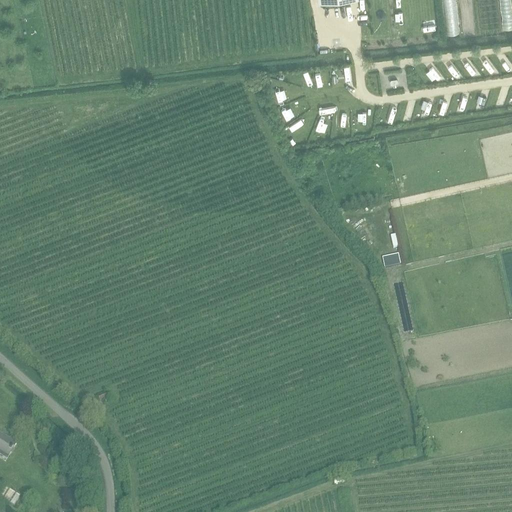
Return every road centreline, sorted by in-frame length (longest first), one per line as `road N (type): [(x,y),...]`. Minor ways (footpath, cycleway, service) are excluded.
road 1 (unclassified): [(114,511),(105,463),(89,439),(0,356)]
road 2 (unknown): [(511,243),(386,271)]
road 3 (unknown): [(511,177),(390,203)]
